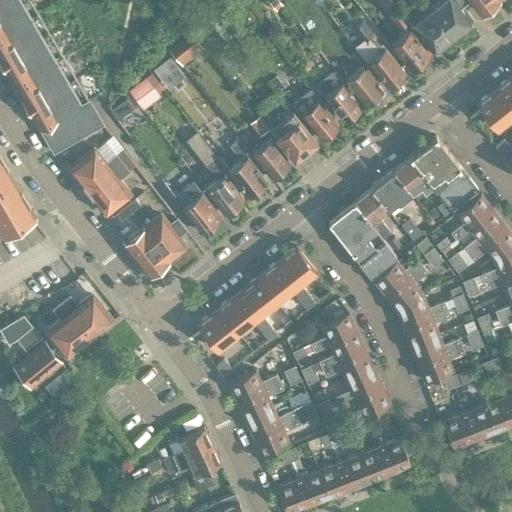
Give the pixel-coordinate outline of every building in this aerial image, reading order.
[(0,34),(31,16),(21,0),(8,0),(0,5),(0,34)] [(278,0),(268,0),(268,1),(275,8),(281,3),(278,0)] [(381,0),(380,1),(389,13),(399,26),(406,20),(390,0),(381,0)] [(437,0),(427,9),(449,36),(450,34),(454,34),(457,32),(458,28),(471,18),(459,3),(463,0),(437,0)] [(493,0),(471,0),(480,11),(493,0)] [(449,36),(427,9),(410,22),(432,49),(439,43),(443,43),(446,41),(447,37),(449,36)] [(0,60),(1,63),(44,38),(31,16),(0,34),(0,60)] [(363,18),(353,25),(363,38),(372,31),(363,18)] [(420,58),(428,51),(408,26),(389,41),(409,67),(412,65),(414,65),(419,61),(420,58)] [(194,28),(170,41),(181,59),(204,47),(194,28)] [(395,78),(404,71),(372,31),(363,38),(354,45),(386,85),(388,83),(391,83),(394,81),(395,78)] [(6,71),(6,70),(7,70),(15,84),(56,60),(44,38),(1,63),(6,71)] [(69,82),(56,60),(15,84),(23,98),(22,99),(27,106),(69,82)] [(344,79),(363,103),(365,101),(368,101),(372,98),(373,95),(382,88),(363,64),(344,79)] [(361,104),(333,69),(314,84),(342,119),(351,112),(354,113),(359,109),(359,105),(361,104)] [(150,71),(128,88),(129,89),(138,102),(142,107),(160,94),(157,90),(162,87),(150,71)] [(511,74),(497,86),(511,103),(511,74)] [(31,114),(32,114),(40,127),(81,103),(69,82),(27,106),(31,114)] [(290,102),(299,112),(319,137),(327,130),(330,130),(336,126),(336,123),(338,122),(309,86),(290,102)] [(477,101),(497,126),(511,113),(511,103),(497,86),(477,101)] [(129,89),(123,93),(133,106),(138,102),(129,89)] [(316,140),(285,102),(276,91),(267,98),(282,117),(268,128),(293,158),(316,140)] [(40,127),(53,150),(102,122),(88,98),(81,103),(40,127)] [(251,124),(259,133),(267,127),(259,117),(251,124)] [(184,138),(205,165),(215,178),(203,187),(223,213),(225,211),(228,212),(232,208),(233,205),(242,198),(222,172),(225,170),(194,130),(184,138)] [(431,184),(443,199),(451,209),(477,187),(435,134),(409,155),(409,156),(431,184)] [(280,168),(289,161),(269,135),(250,150),(270,176),(272,174),(275,175),(280,171),(280,168)] [(237,137),(231,142),(229,144),(236,153),(239,159),(226,169),(246,194),(248,193),(251,193),(256,189),(257,186),(265,180),(247,157),(251,153),(245,146),(244,147),(237,137)] [(511,147),(503,137),(495,143),(503,153),(511,147)] [(115,153),(115,154),(106,161),(95,147),(69,168),(83,185),(87,189),(122,161),(115,153)] [(409,156),(393,169),(410,190),(419,183),(424,189),(431,184),(409,156)] [(0,182),(11,176),(0,157),(0,182)] [(89,194),(103,211),(129,190),(119,177),(128,169),(122,161),(87,189),(90,193),(89,194)] [(370,186),(370,187),(387,208),(396,200),(398,202),(411,191),(410,190),(393,169),(393,168),(370,186)] [(0,182),(0,207),(22,194),(11,176),(0,182)] [(220,215),(193,179),(173,194),(201,230),(203,228),(206,229),(212,225),(212,222),(220,215)] [(370,187),(354,199),(383,236),(390,231),(378,215),(387,208),(370,187)] [(470,227),(493,208),(480,192),(457,211),(464,220),(450,231),(456,238),(470,227)] [(0,207),(0,228),(3,233),(34,215),(22,194),(0,207)] [(139,203),(134,196),(125,204),(130,211),(139,203)] [(383,236),(354,199),(327,220),(369,273),(396,252),(389,243),(388,243),(383,237),(383,236)] [(443,199),(436,205),(444,214),(451,209),(443,199)] [(130,211),(125,204),(115,211),(120,218),(130,211)] [(468,253),(505,224),(493,208),(470,227),(477,236),(463,247),(468,253)] [(176,217),(168,223),(160,213),(143,226),(167,256),(184,243),(177,234),(185,228),(176,217)] [(400,224),(412,239),(421,233),(409,217),(400,224)] [(493,257),(511,245),(511,232),(505,224),(468,253),(472,258),(473,260),(486,248),(493,257)] [(143,225),(142,226),(124,240),(149,271),(167,257),(167,256),(143,226),(143,225)] [(416,243),(428,259),(438,251),(425,235),(416,243)] [(450,242),(445,235),(436,242),(441,250),(450,242)] [(395,238),(389,243),(396,252),(402,247),(395,238)] [(295,284),(315,269),(296,244),(276,260),(295,284)] [(483,280),(511,269),(511,245),(493,257),(497,267),(481,273),(483,280)] [(438,251),(428,259),(433,265),(443,257),(438,251)] [(462,257),(457,251),(448,258),(453,264),(462,257)] [(464,265),(472,258),(468,253),(453,265),(459,272),(460,275),(467,271),(464,265)] [(372,277),(385,293),(422,263),(417,257),(404,268),(396,258),(372,277)] [(295,284),(276,260),(256,275),(276,300),(295,284)] [(385,293),(396,307),(423,292),(414,280),(427,270),(422,263),(385,293)] [(502,281),(506,292),(511,289),(511,269),(483,280),(486,288),(502,281)] [(276,300),(256,275),(237,290),(256,315),(276,300)] [(462,280),(465,287),(476,283),(473,275),(462,280)] [(486,288),(483,280),(465,287),(468,295),(486,288)] [(299,282),(291,288),(299,298),(307,291),(299,282)] [(459,284),(448,288),(451,297),(462,292),(459,284)] [(494,308),(497,315),(511,309),(511,289),(506,292),(510,302),(494,308)] [(256,315),(237,290),(218,306),(237,330),(256,315)] [(307,291),(299,298),(306,307),(314,301),(307,291)] [(396,307),(402,324),(465,300),(462,292),(451,297),(428,306),(423,292),(396,307)] [(90,293),(76,304),(69,294),(61,301),(89,336),(93,332),(93,333),(111,319),(90,293)] [(402,324),(409,342),(438,332),(433,321),(468,307),(465,300),(402,324)] [(89,336),(61,301),(53,307),(60,316),(47,327),(67,353),(85,339),(84,339),(89,336)] [(198,321),(217,346),(237,330),(218,306),(198,321)] [(511,309),(497,315),(500,323),(511,318),(511,309)] [(296,356),(329,342),(356,329),(348,311),(320,324),(325,335),(310,342),(292,349),(296,356)] [(487,311),(475,315),(478,322),(489,318),(487,311)] [(261,313),(253,319),(260,328),(268,322),(261,313)] [(22,333),(17,336),(28,351),(13,364),(30,385),(61,360),(27,318),(16,326),(22,333)] [(489,318),(478,322),(481,330),(492,326),(489,318)] [(268,322),(260,328),(268,338),(275,331),(268,322)] [(300,367),(303,374),(314,369),(321,366),(364,347),(356,329),(329,342),(333,352),(311,362),(300,367)] [(409,342),(416,361),(461,344),(468,341),(479,337),(477,329),(442,342),(438,332),(409,342)] [(479,337),(468,341),(471,349),(482,344),(479,337)] [(461,344),(416,361),(424,379),(452,369),(447,357),(463,351),(461,344)] [(340,367),(345,377),(372,365),(364,347),(321,366),(325,374),(340,367)] [(496,354),(488,358),(493,369),(501,366),(496,354)] [(215,363),(223,373),(231,366),(223,357),(215,363)] [(493,369),(488,358),(482,361),(486,372),(493,369)] [(294,365),(283,370),(286,376),(287,377),(297,372),(294,365)] [(338,402),(338,403),(381,383),(372,365),(345,377),(350,388),(326,399),(316,403),(320,410),(330,406),(338,402)] [(469,366),(456,371),(460,382),(474,377),(469,366)] [(228,382),(236,400),(279,380),(276,373),(260,380),(255,369),(228,382)] [(314,369),(303,374),(307,382),(318,377),(314,369)] [(61,370),(46,382),(55,393),(69,381),(61,370)] [(456,371),(448,374),(452,385),(460,382),(456,371)] [(301,379),(297,372),(287,377),(290,384),(301,379)] [(452,385),(448,374),(441,377),(446,388),(452,385)] [(236,400),(244,418),(272,405),(267,395),(283,387),(279,380),(236,400)] [(381,383),(338,403),(341,410),(357,403),(362,414),(389,401),(381,383)] [(306,390),(288,398),(293,409),(310,401),(306,390)] [(511,391),(503,395),(511,417),(511,391)] [(511,417),(503,395),(483,403),(493,430),(511,422),(511,417)] [(244,418),(253,436),(314,408),(310,401),(277,416),(272,405),(244,418)] [(483,403),(462,411),(473,438),(493,430),(483,403)] [(320,411),(323,417),(333,413),(330,406),(320,411)] [(314,408),(253,436),(261,454),(288,442),(283,431),(317,416),(314,408)] [(473,438),(462,411),(442,419),(452,446),(473,438)] [(375,413),(367,416),(371,427),(379,424),(375,413)] [(371,427),(367,416),(360,419),(364,430),(371,427)] [(162,456),(165,464),(211,443),(203,424),(178,436),(182,447),(162,456)] [(347,424),(334,429),(338,440),(351,435),(347,424)] [(334,429),(326,432),(331,443),(338,440),(334,429)] [(331,443),(326,432),(319,435),(323,446),(331,443)] [(399,436),(378,444),(389,471),(410,463),(399,436)] [(211,443),(165,464),(169,471),(189,462),(194,472),(220,461),(211,443)] [(378,444),(358,452),(369,479),(389,471),(378,444)] [(293,445),(286,448),(290,459),(297,456),(293,445)] [(290,459),(286,448),(278,451),(282,462),(290,459)] [(358,452),(337,460),(348,487),(369,479),(358,452)] [(161,455),(145,463),(150,472),(165,464),(162,456),(161,455)] [(337,460),(317,468),(328,495),(348,487),(337,460)] [(317,468),(297,476),(307,503),(328,495),(317,468)] [(212,470),(202,474),(206,485),(216,481),(212,470)] [(206,485),(202,474),(193,478),(197,489),(206,485)] [(307,503),(297,476),(276,484),(287,511),(307,503)] [(162,492),(154,495),(157,502),(165,500),(162,492)] [(234,492),(212,501),(216,511),(242,511),(237,498),(234,492)] [(169,511),(165,501),(156,505),(158,511),(169,511)] [(216,511),(212,501),(204,504),(190,509),(191,511),(216,511)] [(65,511),(79,511),(76,502),(65,511)]
